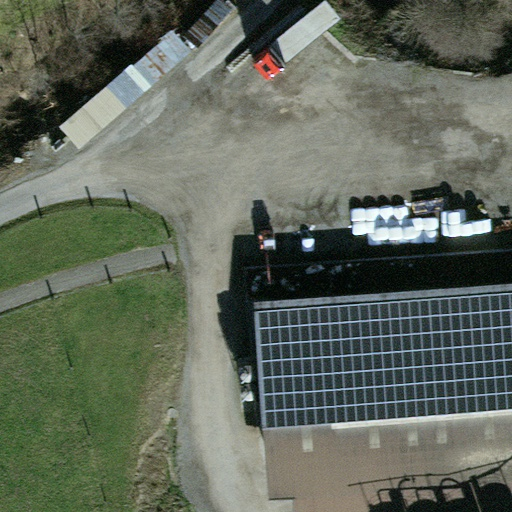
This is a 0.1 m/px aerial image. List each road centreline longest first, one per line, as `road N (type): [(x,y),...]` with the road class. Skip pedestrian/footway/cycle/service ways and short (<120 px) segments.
road 1 (residential): [(252,511),(231,470),(216,407),(220,225),(208,167),(158,101)]
road 2 (track): [(264,0),(158,101),(0,194)]
